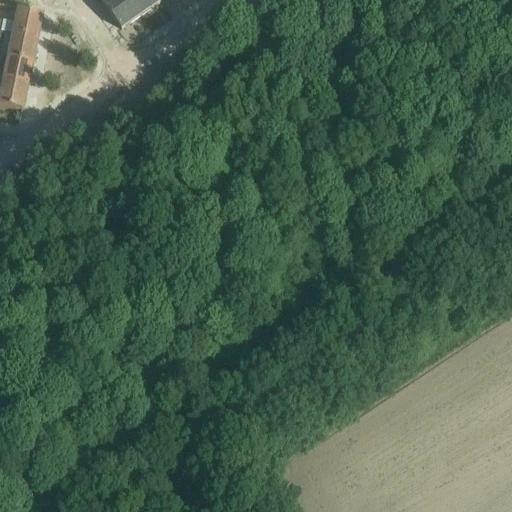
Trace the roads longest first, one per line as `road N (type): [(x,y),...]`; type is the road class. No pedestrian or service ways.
road 1 (track): [(48,511),(511,197)]
road 2 (residential): [(0,163),(132,71)]
road 3 (residential): [(132,71),(235,0)]
